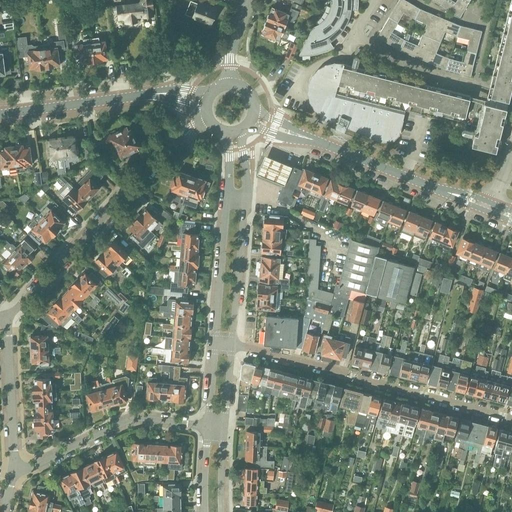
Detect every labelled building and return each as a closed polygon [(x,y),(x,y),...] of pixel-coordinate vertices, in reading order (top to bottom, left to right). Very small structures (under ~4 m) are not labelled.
[(0,0),(0,11),(2,12),(6,11),(6,13),(12,13),(11,2),(1,3),(1,0),(0,0)] [(25,10),(36,8),(35,0),(24,2),(25,10)] [(117,6),(119,20),(125,19),(125,23),(137,22),(137,17),(143,17),(144,18),(154,16),(151,0),(141,0),(142,3),(117,6)] [(197,3),(190,0),(185,14),(192,17),(211,25),(217,10),(197,3)] [(330,0),(331,6),(330,7),(328,13),(328,14),(324,20),(319,24),(318,25),(313,27),(299,56),(306,56),(314,55),(321,53),(327,51),(334,47),(330,41),(328,38),(332,35),(336,32),(339,28),(342,24),(344,19),(346,14),(347,9),(351,9),(351,10),(358,11),(358,7),(358,4),(358,0),(330,0)] [(415,19),(420,9),(404,0),(399,0),(389,18),(398,23),(403,13),(415,19)] [(470,0),(456,0),(455,3),(451,0),(443,0),(440,6),(460,17),(470,0)] [(487,96),(508,101),(509,101),(510,97),(511,91),(511,90),(511,86),(511,0),(494,68),(491,81),(490,85),(488,91),(487,95),(487,96)] [(306,8),(302,6),(299,14),(303,15),(303,17),(309,19),(312,10),(306,8)] [(267,20),(267,21),(284,28),(287,20),(295,22),(299,11),(291,8),(288,14),(272,7),(269,14),(267,15),(266,18),(267,20)] [(420,9),(415,19),(426,24),(422,35),(431,39),(440,17),(420,9)] [(457,37),(460,26),(440,17),(431,39),(440,43),(445,32),(457,37)] [(398,23),(389,18),(377,37),(399,50),(404,40),(392,32),(398,23)] [(290,30),(284,28),(267,21),(266,22),(264,23),(263,26),(264,28),(261,34),(279,41),(280,38),(286,40),(290,30)] [(67,40),(65,25),(58,25),(59,41),(49,42),(50,44),(42,45),(45,69),(54,68),(53,67),(60,66),(58,49),(61,48),(60,42),(67,40)] [(469,40),(466,52),(476,54),(482,31),(460,26),(457,37),(469,40)] [(404,40),(399,50),(422,60),(431,39),(422,35),(418,45),(408,41),(405,40),(404,40)] [(37,70),(45,69),(42,45),(34,46),(32,45),(27,45),(26,37),(16,38),(19,58),(28,57),(30,70),(37,69),(37,70)] [(99,38),(90,39),(93,62),(103,61),(103,60),(107,59),(105,41),(99,42),(99,38)] [(93,62),(90,39),(83,40),(83,44),(78,45),(79,51),(77,51),(78,59),(80,58),(80,63),(85,62),(85,63),(93,62)] [(440,43),(431,39),(422,60),(446,70),(450,59),(449,58),(447,58),(436,53),(440,43)] [(291,42),(285,58),(292,60),(298,45),(291,42)] [(450,59),(446,70),(471,76),(476,54),(466,52),(464,62),(453,60),(450,59)] [(308,85),(308,93),(308,94),(308,96),(310,102),(310,103),(314,110),(315,110),(321,116),(329,120),(337,123),(335,129),(344,132),(346,127),(378,141),(379,142),(386,143),(387,143),(393,141),(394,140),(399,135),(399,134),(405,112),(405,111),(346,96),(336,94),(343,64),(334,63),(326,65),(318,70),(312,76),(312,77),(309,85),(308,85)] [(343,64),(336,94),(346,96),(405,111),(405,112),(406,112),(407,112),(411,113),(410,113),(411,113),(416,114),(417,115),(417,114),(422,116),(423,116),(428,117),(429,118),(429,117),(434,119),(435,119),(439,120),(441,120),(442,120),(443,117),(453,119),(455,114),(465,117),(470,100),(470,96),(471,96),(448,90),(446,90),(439,88),(438,88),(428,85),(427,85),(407,80),(406,80),(386,75),(385,74),(365,69),(355,67),(354,67),(351,66),(343,64)] [(274,94),(281,98),(286,90),(278,86),(274,94)] [(496,152),(506,109),(472,100),(468,118),(473,119),(471,129),(466,128),(465,128),(464,129),(464,130),(464,131),(464,132),(464,133),(469,134),(467,145),(496,152)] [(103,137),(104,139),(98,142),(98,138),(90,140),(91,147),(92,154),(100,150),(99,150),(113,143),(117,151),(118,150),(121,157),(130,153),(128,150),(137,145),(130,130),(127,132),(125,128),(111,136),(110,134),(103,137)] [(61,138),(64,156),(65,167),(70,167),(68,156),(77,155),(75,137),(61,138)] [(66,173),(65,167),(64,156),(61,138),(49,140),(51,158),(56,157),(58,177),(59,176),(61,176),(66,173)] [(22,145),(14,146),(17,172),(25,171),(24,166),(32,165),(29,145),(22,146),(22,145)] [(17,172),(14,146),(5,147),(6,148),(0,148),(0,165),(2,165),(2,169),(10,168),(10,173),(17,172)] [(277,199),(288,204),(290,201),(291,197),(295,188),(301,170),(291,166),(277,199)] [(74,187),(74,188),(87,200),(88,199),(99,187),(95,183),(101,176),(93,168),(78,183),(75,187),(74,187)] [(295,188),(308,194),(310,189),(316,174),(315,172),(312,171),(311,172),(302,168),(301,170),(295,188)] [(40,172),(42,182),(48,182),(47,172),(40,172)] [(183,203),(183,202),(186,194),(192,177),(185,175),(185,173),(182,172),(180,173),(179,172),(176,180),(174,180),(174,179),(173,179),(170,187),(173,188),(173,190),(170,198),(183,203)] [(318,175),(316,174),(310,189),(308,194),(319,198),(327,179),(323,177),(322,175),(319,174),(318,175)] [(59,176),(58,177),(65,185),(68,182),(61,176),(59,176)] [(183,202),(183,203),(195,207),(198,199),(199,199),(199,197),(202,198),(205,190),(207,191),(210,183),(205,181),(203,181),(202,179),(199,178),(198,179),(192,177),(186,194),(183,202)] [(330,197),(335,199),(341,183),(341,182),(338,181),(337,182),(331,179),(325,194),(323,195),(317,209),(324,212),(326,208),(328,207),(329,204),(327,201),(329,200),(330,197)] [(65,185),(59,192),(65,197),(63,199),(70,206),(71,205),(77,210),(87,200),(74,188),(74,187),(75,187),(69,181),(68,182),(65,185)] [(49,189),(48,183),(39,187),(45,193),(49,189)] [(344,185),(341,183),(335,199),(347,203),(353,188),(349,187),(348,185),(346,184),(344,185)] [(350,205),(362,209),(368,194),(366,194),(366,192),(364,191),(362,192),(357,190),(350,205)] [(29,198),(25,194),(19,198),(24,203),(29,198)] [(369,195),(368,194),(362,209),(373,214),(380,199),(374,197),(373,195),(371,194),(369,195)] [(0,207),(6,213),(11,208),(3,201),(0,201),(0,207)] [(386,226),(388,220),(394,205),(393,205),(392,203),(390,202),(389,203),(383,201),(378,213),(376,212),(373,221),(386,226)] [(394,205),(388,220),(399,224),(405,210),(400,208),(400,206),(397,205),(396,206),(394,205)] [(41,213),(38,216),(55,233),(59,229),(58,228),(64,222),(61,220),(65,216),(54,206),(50,210),(47,207),(41,213)] [(301,214),(303,215),(313,219),(315,213),(303,208),(301,214)] [(135,216),(150,230),(153,227),(157,230),(162,225),(158,221),(159,221),(146,209),(140,214),(138,213),(135,216)] [(412,237),(413,236),(412,235),(414,230),(420,215),(419,215),(419,214),(416,213),(415,213),(409,211),(403,226),(401,232),(412,237)] [(187,215),(179,213),(177,219),(182,221),(185,221),(187,215)] [(265,215),(264,227),(282,229),(283,222),(287,222),(287,217),(277,216),(268,215),(265,215)] [(422,217),(420,215),(414,230),(412,235),(413,236),(424,240),(432,220),(427,218),(426,217),(424,216),(422,217)] [(52,237),(55,233),(38,216),(29,226),(45,242),(51,236),(52,237)] [(155,235),(150,230),(135,216),(132,219),(134,221),(128,227),(134,233),(131,237),(143,248),(155,235)] [(342,223),(335,220),(333,228),(339,231),(342,223)] [(431,243),(438,246),(440,241),(446,226),(445,224),(443,223),(441,224),(435,221),(428,236),(433,238),(431,243)] [(180,246),(198,247),(199,234),(195,234),(195,224),(181,223),(179,233),(182,233),(180,246)] [(440,241),(438,246),(450,250),(452,246),(458,231),(446,226),(440,241)] [(282,229),(264,227),(263,240),(286,242),(287,230),(282,229)] [(368,235),(365,241),(378,246),(380,240),(368,235)] [(468,257),(474,243),(473,243),(473,240),(470,239),(467,240),(462,238),(456,253),(468,257)] [(335,284),(333,295),(348,298),(350,289),(366,294),(367,294),(367,293),(404,302),(406,293),(408,294),(415,266),(414,266),(386,258),(386,257),(375,254),(377,246),(351,239),(339,285),(335,284)] [(4,247),(7,249),(12,253),(25,266),(34,256),(30,252),(33,249),(24,241),(22,244),(21,244),(17,248),(12,244),(10,244),(6,240),(2,245),(4,247)] [(286,242),(263,240),(262,253),(280,254),(280,250),(285,250),(286,242)] [(105,251),(118,264),(122,261),(125,264),(131,258),(127,255),(128,254),(114,241),(112,243),(111,243),(109,245),(109,246),(105,251)] [(390,251),(393,246),(381,241),(379,247),(390,251)] [(478,245),(474,243),(468,257),(480,262),(485,248),(484,247),(484,245),(481,244),(478,245)] [(179,251),(179,259),(181,259),(199,260),(200,248),(198,247),(180,246),(171,245),(171,250),(179,251)] [(486,248),(485,248),(480,262),(477,267),(488,272),(496,252),(492,250),(491,248),(488,247),(486,248)] [(25,266),(12,253),(7,249),(4,252),(1,254),(6,259),(2,263),(3,264),(0,267),(6,272),(9,269),(15,276),(25,266)] [(118,264),(105,251),(100,256),(99,256),(97,258),(97,259),(96,261),(103,267),(99,271),(105,277),(109,273),(113,277),(122,268),(118,264)] [(499,270),(505,273),(506,273),(511,258),(510,258),(509,255),(507,254),(505,256),(499,253),(493,268),(494,268),(491,275),(496,277),(499,270)] [(455,257),(450,255),(447,263),(452,265),(455,257)] [(262,257),(261,269),(283,271),(284,261),(291,261),(291,257),(280,256),(279,259),(262,257)] [(511,258),(506,273),(505,273),(503,278),(510,281),(511,277),(511,258)] [(169,271),(175,271),(174,271),(180,271),(196,272),(198,272),(199,260),(181,259),(179,259),(179,266),(170,265),(169,271)] [(422,259),(421,265),(427,267),(428,268),(430,262),(422,259)] [(435,262),(433,270),(443,274),(446,266),(435,262)] [(415,266),(408,294),(416,296),(422,275),(425,275),(427,267),(421,265),(415,263),(414,266),(415,266)] [(124,269),(129,275),(132,271),(126,266),(124,269)] [(283,271),(261,269),(260,281),(278,282),(277,284),(289,285),(289,279),(282,278),(283,271)] [(426,269),(424,278),(432,280),(435,271),(426,269)] [(196,272),(180,271),(174,271),(175,271),(174,283),(171,282),(170,292),(188,293),(188,285),(195,286),(196,272)] [(85,273),(76,283),(87,294),(100,280),(92,272),(88,276),(85,273)] [(433,281),(441,283),(443,275),(435,273),(433,281)] [(67,293),(66,293),(79,305),(84,299),(83,298),(87,294),(76,283),(67,293)] [(289,290),(289,285),(277,284),(277,287),(259,285),(258,297),(275,298),(280,299),(282,299),(282,290),(289,290)] [(147,294),(163,295),(164,287),(148,286),(147,294)] [(482,293),(483,290),(474,288),(472,292),(468,306),(477,309),(481,298),(482,293)] [(118,294),(124,301),(127,300),(131,296),(123,289),(118,294)] [(367,294),(366,294),(350,289),(348,298),(348,299),(353,300),(348,320),(358,322),(361,311),(364,302),(365,302),(367,294)] [(108,297),(118,306),(122,300),(113,292),(108,297)] [(74,310),(79,305),(66,293),(57,303),(68,313),(72,317),(79,323),(82,319),(78,315),(72,309),(74,310)] [(332,295),(330,302),(327,313),(334,315),(343,318),(348,299),(348,298),(333,295),(332,295)] [(322,333),(327,313),(330,302),(305,296),(304,308),(303,314),(299,314),(296,348),(302,349),(315,352),(319,336),(306,333),(309,325),(315,326),(317,321),(320,322),(317,332),(322,333)] [(280,299),(275,298),(258,297),(257,309),(275,310),(275,305),(279,306),(280,299)] [(385,307),(387,300),(379,298),(377,305),(385,307)] [(89,303),(94,307),(97,303),(93,299),(89,303)] [(164,306),(163,312),(192,314),(193,301),(176,299),(175,307),(164,306)] [(389,307),(395,308),(397,302),(390,300),(389,307)] [(361,311),(358,322),(367,324),(370,310),(367,309),(368,303),(365,302),(364,302),(361,311)] [(403,310),(405,304),(397,302),(396,308),(403,310)] [(63,327),(72,317),(68,313),(57,303),(48,313),(49,313),(43,319),(50,325),(52,323),(56,327),(60,323),(63,327)] [(255,340),(264,341),(263,345),(296,348),(299,314),(294,314),(290,313),(289,313),(257,310),(255,340)] [(174,319),(174,324),(191,326),(192,314),(163,312),(163,317),(169,317),(169,318),(174,319)] [(320,353),(332,357),(337,340),(338,336),(328,333),(330,329),(334,315),(327,313),(322,333),(322,334),(325,335),(320,353)] [(104,329),(109,333),(114,327),(108,322),(103,329),(104,329)] [(173,338),(190,339),(191,326),(174,324),(162,323),(162,328),(162,329),(173,330),(173,338)] [(43,324),(40,331),(52,335),(54,329),(43,324)] [(484,324),(482,333),(489,334),(492,326),(484,324)] [(80,339),(91,344),(93,338),(88,336),(89,333),(85,330),(84,334),(82,333),(80,339)] [(32,349),(48,348),(47,335),(31,336),(32,349)] [(376,342),(369,368),(371,368),(370,369),(374,370),(375,369),(378,370),(387,336),(383,335),(381,343),(376,342)] [(357,339),(351,363),(360,365),(368,337),(363,336),(362,341),(357,339)] [(387,336),(378,370),(387,372),(390,363),(394,349),(389,347),(392,337),(387,336)] [(341,355),(345,356),(350,338),(345,337),(344,340),(339,338),(338,340),(337,340),(332,357),(340,359),(341,355)] [(368,337),(360,365),(369,368),(376,342),(377,339),(368,337)] [(161,343),(160,348),(189,351),(190,339),(173,338),(172,344),(161,343)] [(394,356),(389,373),(399,375),(405,349),(406,347),(407,341),(403,340),(400,350),(396,349),(394,356)] [(414,352),(408,378),(417,380),(423,354),(425,345),(421,344),(419,353),(414,352)] [(48,348),(32,349),(33,364),(40,364),(41,369),(49,368),(49,354),(61,353),(60,347),(48,348)] [(189,351),(160,348),(153,348),(152,353),(164,354),(164,353),(166,353),(165,360),(188,363),(189,351)] [(405,349),(399,375),(408,378),(414,352),(409,350),(408,350),(405,349)] [(499,360),(497,370),(502,371),(505,357),(507,350),(502,349),(499,360)] [(423,354),(417,380),(426,382),(433,356),(423,354)] [(432,365),(428,383),(437,385),(445,355),(440,354),(437,367),(432,365)] [(445,355),(437,385),(446,387),(453,362),(452,362),(448,361),(449,357),(445,355)] [(453,362),(446,387),(455,390),(463,360),(453,357),(452,362),(453,362)] [(463,360),(455,390),(464,392),(472,362),(463,360)] [(249,389),(249,388),(255,365),(244,363),(241,365),(239,382),(237,410),(246,411),(249,389)] [(168,383),(161,382),(159,399),(172,400),(175,366),(162,365),(162,371),(169,372),(168,383)] [(255,365),(249,388),(249,389),(256,390),(262,367),(255,365)] [(186,380),(178,379),(180,367),(175,366),(172,400),(185,401),(186,384),(186,380)] [(472,369),(466,393),(474,395),(481,367),(477,366),(475,370),(472,369)] [(269,369),(262,367),(256,390),(263,392),(264,391),(269,369)] [(481,367),(474,395),(482,397),(488,374),(488,371),(485,371),(485,368),(481,367)] [(277,371),(269,369),(264,391),(263,392),(264,392),(263,396),(270,398),(271,394),(277,371)] [(488,374),(482,397),(489,399),(497,371),(492,370),(491,374),(488,374)] [(271,394),(278,396),(284,373),(277,371),(271,394)] [(497,371),(489,399),(497,401),(504,375),(500,374),(501,372),(497,371)] [(278,396),(292,400),(298,377),(284,373),(278,396)] [(504,375),(497,401),(505,403),(511,378),(504,375)] [(32,384),(33,393),(56,392),(56,382),(51,383),(51,379),(50,379),(50,376),(45,376),(45,379),(35,379),(35,384),(32,384)] [(115,403),(121,401),(122,402),(124,401),(125,400),(127,400),(124,392),(127,391),(129,377),(126,376),(113,380),(111,376),(107,377),(108,382),(115,403)] [(159,399),(161,382),(156,382),(156,378),(148,377),(148,381),(147,398),(159,399)] [(296,401),(299,401),(300,402),(306,379),(298,377),(292,400),(291,409),(294,409),(296,401)] [(100,379),(95,381),(104,407),(109,405),(110,405),(113,405),(114,403),(115,403),(108,382),(102,385),(100,379)] [(306,410),(306,406),(313,381),(306,379),(300,402),(299,401),(298,408),(306,410)] [(98,408),(104,407),(95,381),(92,382),(95,393),(87,395),(91,410),(93,410),(93,411),(98,409),(98,408)] [(319,382),(313,381),(306,406),(310,407),(312,398),(315,398),(319,382)] [(327,384),(319,382),(315,398),(313,407),(320,409),(321,408),(327,384)] [(334,386),(327,384),(321,408),(328,410),(330,402),(334,386)] [(342,388),(334,386),(330,402),(334,403),(332,410),(332,412),(335,413),(335,411),(336,411),(337,407),(342,388)] [(344,388),(340,405),(348,408),(348,423),(354,424),(363,393),(344,388)] [(36,407),(52,406),(51,401),(52,401),(52,400),(57,400),(56,392),(33,393),(33,402),(36,402),(36,407)] [(363,393),(354,424),(363,426),(363,427),(372,395),(363,393)] [(363,426),(361,432),(365,433),(369,422),(374,424),(381,398),(379,397),(380,396),(375,395),(375,396),(372,395),(363,427),(363,426)] [(383,398),(376,426),(383,428),(382,432),(384,433),(386,426),(392,401),(383,398)] [(392,401),(386,426),(395,428),(401,403),(392,401)] [(395,428),(394,433),(403,435),(410,406),(401,403),(395,428)] [(34,420),(53,419),(52,410),(52,406),(36,407),(36,411),(34,411),(34,420)] [(410,406),(403,435),(404,435),(405,433),(413,435),(420,408),(410,406)] [(422,409),(415,433),(420,434),(417,443),(422,444),(423,440),(431,411),(422,409)] [(431,411),(423,440),(426,441),(427,436),(433,438),(440,413),(431,411)] [(275,418),(274,427),(274,430),(287,433),(288,428),(290,415),(280,413),(279,419),(275,418)] [(440,413),(433,438),(442,440),(449,416),(440,413)] [(307,431),(310,415),(305,414),(303,421),(302,429),(307,431)] [(442,440),(441,444),(445,445),(446,441),(452,443),(458,418),(449,416),(442,440)] [(317,426),(324,428),(326,418),(319,417),(317,426)] [(267,419),(267,426),(274,427),(275,418),(267,418),(267,419)] [(335,420),(326,418),(324,428),(322,435),(331,438),(335,420)] [(53,419),(34,420),(35,428),(37,428),(38,437),(48,436),(48,433),(53,433),(53,428),(53,419)] [(461,419),(455,441),(460,443),(459,447),(463,448),(470,421),(461,419)] [(463,448),(467,449),(468,445),(473,446),(479,424),(470,421),(463,448)] [(473,446),(471,453),(478,454),(479,452),(481,452),(488,426),(485,425),(484,424),(482,423),(480,424),(479,424),(473,446)] [(488,426),(481,452),(490,455),(497,429),(496,428),(495,427),(493,426),(491,427),(488,426)] [(499,466),(508,432),(499,429),(495,446),(496,446),(494,453),(496,454),(493,466),(499,467),(499,466)] [(262,447),(262,432),(247,431),(246,446),(258,447),(262,447)] [(509,461),(511,450),(511,448),(511,432),(508,432),(499,466),(503,468),(506,460),(509,461)] [(313,446),(315,436),(308,434),(306,444),(313,446)] [(140,463),(144,464),(144,461),(145,444),(131,443),(131,448),(123,448),(128,460),(131,460),(140,460),(140,463)] [(157,461),(156,461),(157,445),(145,444),(144,461),(144,464),(144,466),(156,466),(157,461)] [(170,445),(169,462),(168,462),(168,475),(168,479),(174,479),(174,469),(182,470),(182,462),(181,462),(182,454),(183,448),(179,444),(174,445),(170,445)] [(156,461),(157,461),(168,462),(169,462),(170,445),(157,445),(156,461)] [(397,457),(398,453),(400,447),(394,445),(392,455),(397,457)] [(262,446),(262,447),(258,447),(246,446),(245,460),(256,461),(255,466),(269,467),(274,468),(274,461),(266,461),(267,446),(262,446)] [(460,459),(459,464),(463,465),(464,460),(467,451),(463,449),(460,459)] [(105,457),(118,483),(122,481),(119,475),(126,471),(123,466),(122,467),(115,452),(105,457)] [(441,467),(444,456),(439,454),(436,466),(441,467)] [(115,484),(118,483),(105,457),(104,456),(94,461),(94,462),(95,462),(105,483),(112,480),(115,484)] [(347,456),(345,465),(352,467),(355,458),(347,456)] [(377,460),(375,466),(373,473),(378,474),(382,459),(377,458),(377,460)] [(105,483),(95,462),(94,462),(83,468),(90,482),(97,479),(100,484),(103,490),(107,488),(105,483)] [(433,468),(426,466),(423,475),(430,477),(433,468)] [(71,473),(71,474),(84,499),(85,503),(86,506),(91,503),(90,500),(91,500),(89,497),(90,496),(87,490),(91,488),(91,486),(82,467),(71,473)] [(245,468),(245,480),(258,480),(258,469),(245,468)] [(143,480),(144,474),(137,473),(136,470),(131,473),(135,482),(143,480)] [(290,492),(293,472),(287,471),(284,491),(290,492)] [(80,505),(85,503),(84,499),(71,474),(60,479),(70,500),(71,500),(74,507),(80,504),(80,505)] [(245,480),(244,492),(257,493),(267,493),(267,487),(264,487),(264,481),(258,480),(245,480)] [(412,480),(409,491),(411,491),(417,493),(420,482),(412,480)] [(477,495),(480,482),(474,481),(471,493),(477,495)] [(163,496),(180,496),(180,483),(163,484),(163,491),(153,491),(153,496),(159,496),(163,496)] [(33,491),(30,503),(46,506),(52,507),(53,503),(53,502),(47,501),(49,494),(45,493),(46,487),(38,486),(37,492),(33,491)] [(411,491),(409,498),(416,499),(417,493),(411,491)] [(257,504),(257,493),(244,492),(244,504),(257,504)] [(163,496),(163,508),(181,507),(180,496),(163,496)] [(284,511),(287,511),(289,504),(289,501),(277,499),(275,509),(284,511)] [(330,511),(332,504),(315,500),(313,511),(316,511),(330,511)] [(365,511),(366,511),(364,511),(365,507),(366,504),(357,502),(356,505),(353,511),(365,511)] [(52,507),(46,506),(30,503),(28,511),(51,511),(52,511),(53,511),(52,511),(60,511),(61,509),(52,507)]
